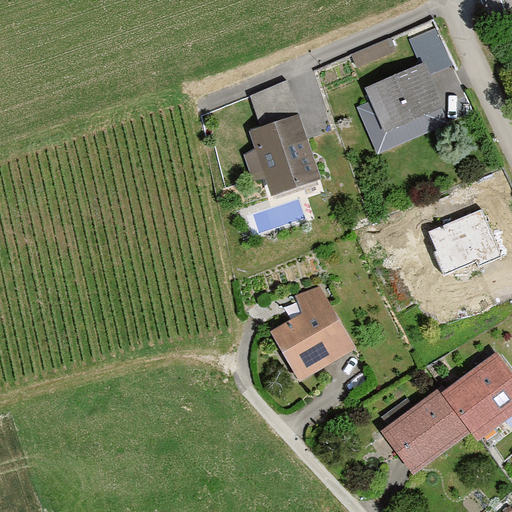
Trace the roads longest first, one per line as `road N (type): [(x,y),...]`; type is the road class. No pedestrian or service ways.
road 1 (track): [(231,371),(188,360),(116,366),(0,397)]
road 2 (residential): [(231,371),(355,511)]
road 3 (residential): [(455,0),(465,44),(511,134)]
